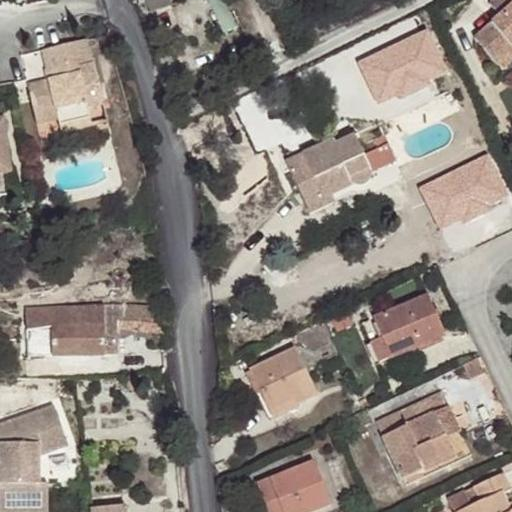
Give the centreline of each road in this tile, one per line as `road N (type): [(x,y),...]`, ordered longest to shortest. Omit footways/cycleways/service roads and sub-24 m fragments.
road 1 (residential): [(154,125),(178,211),(208,511)]
road 2 (residential): [(154,125),(427,0)]
road 3 (residential): [(511,271),(468,290),(511,380)]
road 4 (residential): [(120,0),(154,125)]
road 5 (residential): [(119,0),(0,27)]
